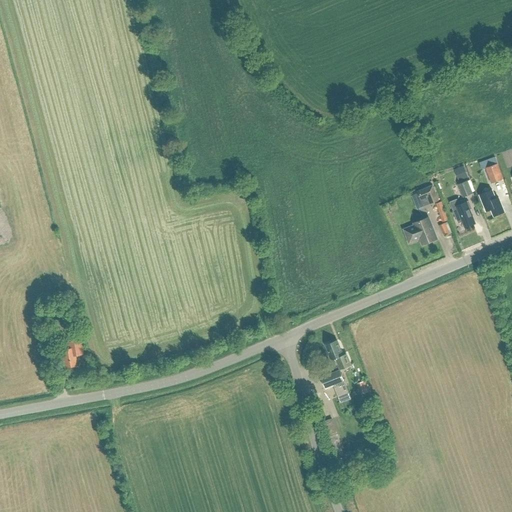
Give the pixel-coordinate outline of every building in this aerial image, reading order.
[(504,179),(498,163),(485,168),(491,183),(504,179)] [(459,181),(468,177),(464,165),(454,169),(459,181)] [(463,197),(473,193),(468,180),(458,184),(463,197)] [(418,192),(421,200),(428,197),(430,204),(439,201),(433,186),(418,192)] [(495,199),(492,192),(493,191),(492,188),(483,192),(484,195),(486,195),(488,201),(494,216),(504,211),(498,197),(495,199)] [(463,222),(465,228),(475,224),(470,210),(472,209),(469,201),(459,205),(457,200),(450,202),(459,223),(463,222)] [(404,230),(409,243),(420,239),(423,245),(437,239),(428,218),(414,223),(415,225),(404,230)] [(450,234),(447,227),(445,223),(439,225),(441,229),(444,237),(450,234)] [(68,317),(67,317),(65,309),(56,311),(58,319),(51,320),(55,341),(73,337),(68,317)] [(67,349),(60,350),(63,367),(77,365),(75,355),(83,354),(80,339),(66,342),(67,349)] [(326,345),(335,366),(336,370),(351,365),(350,362),(347,352),(342,354),(337,340),(326,345)] [(334,385),(341,401),(350,398),(343,382),(344,382),(340,369),(321,377),(325,388),(334,385)] [(322,423),(333,457),(344,453),(332,418),(322,423)]
